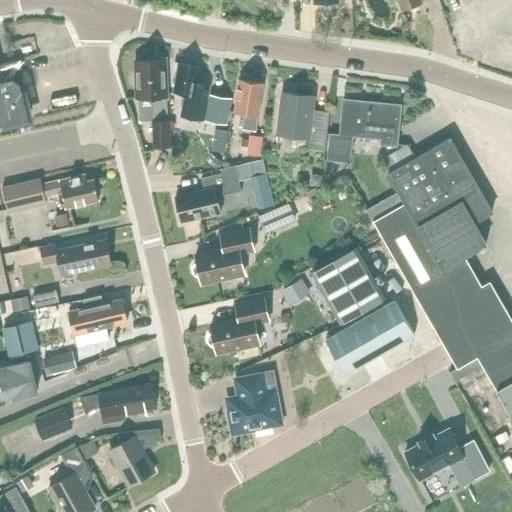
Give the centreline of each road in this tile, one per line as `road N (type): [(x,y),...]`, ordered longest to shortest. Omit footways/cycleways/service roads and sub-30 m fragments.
road 1 (unclassified): [(206,491),(89,9)]
road 2 (tertiary): [(511,104),(410,66),(237,44),(89,9)]
road 3 (residential): [(206,491),(428,366)]
